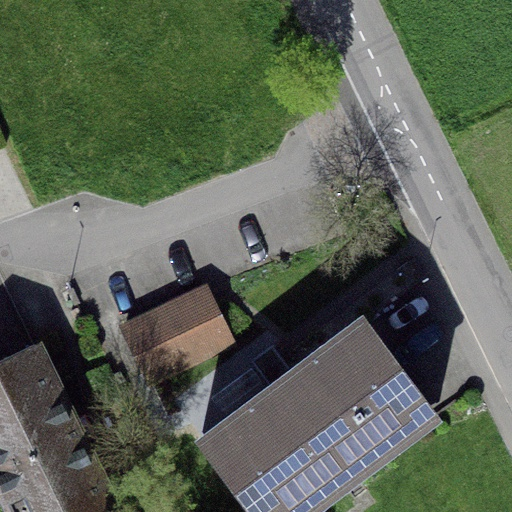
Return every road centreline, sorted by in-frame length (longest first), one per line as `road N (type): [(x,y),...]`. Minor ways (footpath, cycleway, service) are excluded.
road 1 (residential): [(0,248),(131,234),(402,125)]
road 2 (residential): [(511,370),(402,125)]
road 3 (residential): [(402,125),(337,0)]
